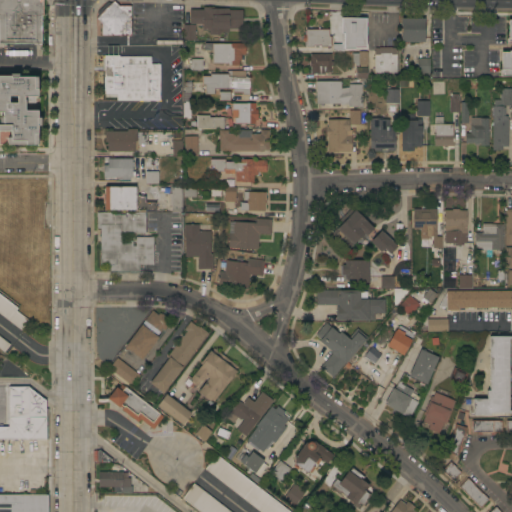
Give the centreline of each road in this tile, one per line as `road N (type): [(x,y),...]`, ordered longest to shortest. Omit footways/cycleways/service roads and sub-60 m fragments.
road 1 (residential): [(74,290),(151,291),(206,308),(457,511)]
road 2 (secondary): [(73,511),(74,114)]
road 3 (residential): [(284,293),(302,182),(276,0)]
road 4 (residential): [(302,182),(511,182)]
